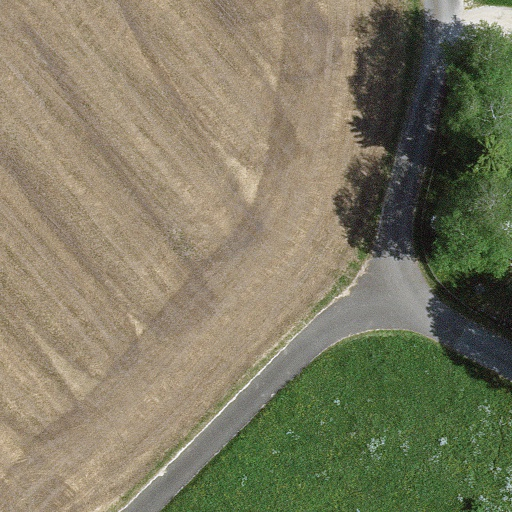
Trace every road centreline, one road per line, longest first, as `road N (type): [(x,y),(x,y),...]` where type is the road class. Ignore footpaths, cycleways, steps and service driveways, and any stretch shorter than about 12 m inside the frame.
road 1 (track): [(443,0),(381,290),(301,347),(131,511)]
road 2 (track): [(511,362),(381,290)]
